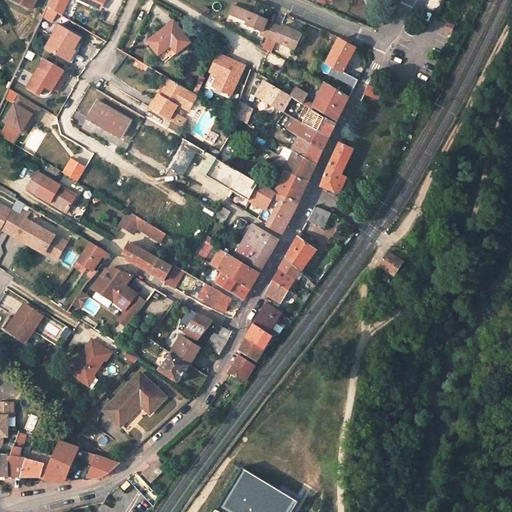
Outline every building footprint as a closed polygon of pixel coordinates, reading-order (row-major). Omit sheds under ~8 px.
[(36,0),(15,0),(32,8),(36,0)] [(105,0),(50,0),(47,8),(57,14),(60,15),(67,0),(79,0),(101,10),(105,0)] [(428,0),(424,10),(438,15),(443,0),(428,0)] [(246,26),(262,33),(261,35),(268,38),(274,26),(267,23),(268,21),(260,17),(255,15),(243,10),(233,6),(229,16),(247,23),(246,26)] [(52,23),(57,14),(47,8),(43,15),(42,18),(52,23)] [(43,15),(38,12),(34,20),(39,23),(42,18),(43,15)] [(173,22),(147,42),(161,60),(169,55),(171,57),(189,43),(173,22)] [(454,27),(447,24),(445,31),(451,34),(454,27)] [(60,26),(46,49),(67,62),(74,50),(81,39),(60,26)] [(269,39),(296,50),(302,35),(281,26),(280,29),(274,26),(268,38),(269,39)] [(269,39),(268,38),(261,35),(258,44),(265,48),(269,39)] [(358,80),(343,71),(355,49),(339,41),(326,65),(332,68),(329,74),(343,82),(341,86),(352,91),(358,80)] [(71,64),(78,52),(74,50),(67,62),(71,64)] [(244,66),(218,53),(209,72),(217,75),(212,86),(230,94),(244,66)] [(61,82),(67,72),(43,58),(26,87),(39,95),(40,95),(43,96),(45,95),(47,94),(49,92),(51,88),(56,80),(61,82)] [(143,70),(146,66),(138,61),(135,66),(143,70)] [(205,78),(200,76),(193,92),(198,94),(205,78)] [(56,91),(61,82),(56,80),(51,88),(56,91)] [(188,112),(198,96),(187,90),(170,80),(161,97),(159,95),(151,108),(169,119),(178,106),(188,112)] [(312,107),(337,122),(349,97),(325,83),(312,107)] [(269,85),(261,99),(283,112),(290,98),(269,85)] [(378,101),(382,91),(368,86),(364,95),(378,101)] [(307,95),(296,88),(290,98),(302,104),(307,95)] [(40,109),(18,95),(2,121),(24,134),(40,109)] [(96,100),(88,116),(100,122),(97,126),(113,135),(115,131),(122,136),(131,121),(96,100)] [(409,113),(415,115),(421,104),(413,101),(409,113)] [(320,115),(309,109),(300,123),(304,125),(329,140),(336,125),(319,116),(320,115)] [(304,125),(298,136),(305,140),(324,149),(329,140),(304,125)] [(289,136),(284,147),(287,149),(290,150),(296,140),(289,136)] [(290,150),(316,166),(324,149),(305,140),(303,143),(296,140),(290,150)] [(206,154),(210,147),(201,142),(197,149),(206,154)] [(339,194),(346,177),(341,175),(353,150),(340,144),(327,170),(321,186),(339,194)] [(316,166),(290,150),(287,149),(284,147),(283,146),(278,156),(286,161),(289,163),(286,168),(285,171),(308,183),(316,166)] [(273,153),(268,161),(274,165),(278,156),(273,153)] [(282,169),(284,166),(286,161),(278,156),(274,165),(282,169)] [(209,172),(233,186),(241,174),(215,161),(209,172)] [(37,171),(27,189),(67,212),(75,198),(64,191),(66,188),(37,171)] [(285,171),(279,185),(270,180),(266,188),(276,193),(288,200),(298,206),(308,183),(285,171)] [(233,186),(231,190),(266,210),(271,201),(276,193),(266,188),(241,174),(233,186)] [(77,195),(66,188),(64,191),(75,198),(77,195)] [(197,193),(195,198),(217,210),(219,205),(197,193)] [(279,206),(281,201),(286,203),(288,200),(276,193),(271,201),(279,206)] [(279,206),(268,226),(282,233),(298,206),(288,200),(286,203),(281,201),(279,206)] [(0,231),(12,212),(0,205),(0,231)] [(224,223),(230,212),(219,205),(217,210),(213,217),(224,223)] [(324,227),(331,212),(315,206),(307,220),(324,227)] [(141,220),(128,212),(120,225),(134,233),(137,228),(141,220)] [(165,234),(141,220),(137,228),(160,242),(165,234)] [(66,244),(27,221),(17,237),(45,253),(47,250),(58,256),(66,244)] [(235,255),(261,270),(278,240),(253,225),(235,255)] [(320,247),(300,233),(298,237),(317,250),(320,247)] [(317,250),(298,237),(286,258),(300,272),(301,272),(317,250)] [(74,266),(80,270),(84,265),(90,269),(100,254),(103,256),(106,258),(108,253),(90,243),(77,263),(74,266)] [(134,246),(128,243),(124,251),(129,254),(134,246)] [(164,281),(172,267),(134,246),(129,254),(126,260),(164,281)] [(57,260),(58,256),(47,250),(45,253),(57,260)] [(219,250),(211,265),(219,270),(224,273),(238,281),(250,289),(259,273),(219,250)] [(403,263),(389,253),(379,265),(394,276),(403,263)] [(93,271),(103,256),(100,254),(90,269),(93,271)] [(300,272),(286,258),(281,268),(295,278),(300,272)] [(175,290),(185,272),(174,266),(166,282),(165,284),(175,290)] [(125,294),(129,289),(125,285),(131,276),(132,274),(116,269),(107,268),(102,275),(94,288),(113,301),(125,308),(132,299),(125,294)] [(288,290),(295,278),(281,268),(274,280),(288,290)] [(220,280),(224,273),(219,270),(215,278),(220,280)] [(382,270),(377,276),(386,282),(390,275),(382,270)] [(217,284),(230,291),(231,292),(238,281),(224,273),(220,280),(217,284)] [(280,303),(288,290),(274,280),(266,294),(270,297),(280,303)] [(231,292),(244,300),(250,289),(238,281),(231,292)] [(206,284),(198,298),(204,301),(203,303),(224,313),(232,299),(206,284)] [(307,291),(302,299),(305,301),(310,294),(307,291)] [(126,327),(146,300),(136,294),(132,299),(125,308),(117,320),(126,327)] [(270,330),(281,313),(266,303),(265,304),(266,305),(253,325),(267,334),(270,330)] [(6,330),(24,342),(41,316),(22,305),(6,330)] [(198,341),(213,321),(198,313),(183,332),(184,332),(198,341)] [(271,337),(267,334),(253,325),(246,338),(264,349),(271,337)] [(214,341),(224,347),(232,332),(222,327),(214,341)] [(257,361),(264,349),(246,338),(239,350),(241,352),(257,361)] [(110,353),(91,339),(69,372),(85,383),(90,375),(92,376),(103,359),(105,360),(110,353)] [(190,365),(201,348),(189,341),(186,344),(179,340),(171,353),(190,365)] [(159,371),(178,383),(190,365),(171,353),(159,371)] [(244,382),(248,376),(255,365),(239,356),(233,366),(230,372),(229,373),(244,382)] [(140,374),(105,410),(120,425),(141,404),(150,412),(165,397),(140,374)] [(90,375),(85,383),(93,388),(98,380),(92,376),(90,375)] [(0,416),(5,417),(12,417),(12,403),(0,403),(0,416)] [(18,433),(14,447),(21,448),(25,435),(18,433)] [(73,462),(79,449),(59,442),(49,467),(45,479),(47,480),(65,481),(73,462)] [(27,459),(17,458),(21,448),(14,447),(11,457),(11,477),(21,477),(27,459)] [(73,462),(79,465),(81,461),(92,465),(96,455),(79,449),(73,462)] [(0,476),(11,477),(11,457),(0,455),(0,476)] [(96,466),(110,470),(119,462),(96,455),(92,465),(96,466)] [(49,467),(27,459),(21,477),(41,477),(45,479),(49,467)] [(158,460),(143,473),(150,481),(165,468),(158,460)] [(93,472),(103,475),(110,470),(96,466),(93,472)]
